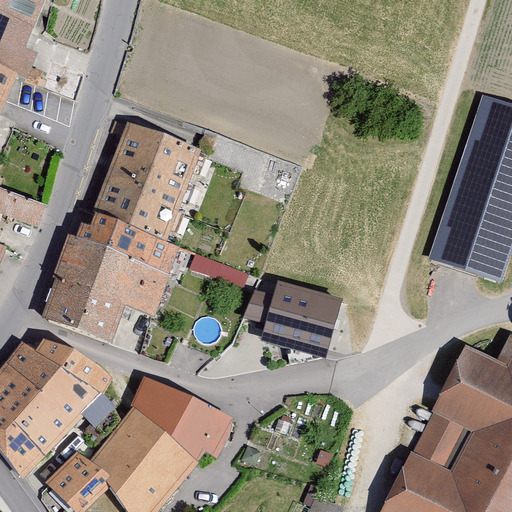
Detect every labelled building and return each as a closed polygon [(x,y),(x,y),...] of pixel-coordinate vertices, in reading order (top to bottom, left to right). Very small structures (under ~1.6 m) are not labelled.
[(0,0),(0,290),(13,261),(0,255),(0,225),(32,239),(42,213),(0,195),(0,189),(3,182),(0,181),(0,120),(15,86),(35,91),(45,65),(23,57),(47,2),(73,11),(77,0),(0,0)] [(497,291),(511,248),(511,109),(484,100),(426,267),(497,291)] [(169,250),(201,164),(127,136),(94,222),(141,239),(129,271),(69,249),(43,317),(111,345),(123,318),(155,330),(183,255),(169,250)] [(326,358),(342,298),(277,281),(261,341),(326,358)] [(498,372),(463,355),(427,426),(462,443),(444,478),(403,458),(376,511),(511,511),(511,353),(508,351),(498,372)] [(0,376),(0,459),(22,489),(108,393),(39,354),(28,368),(17,354),(0,376)] [(100,511),(104,509),(105,511),(163,511),(202,469),(213,473),(234,426),(144,381),(131,418),(86,466),(74,460),(39,496),(50,511),(100,511)] [(311,511),(349,511),(351,508),(319,494),(311,511)]
